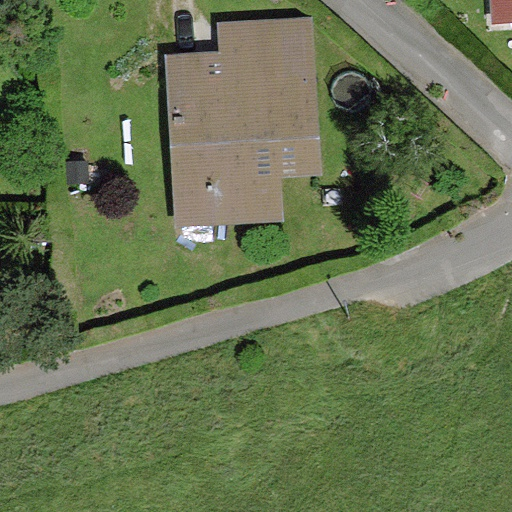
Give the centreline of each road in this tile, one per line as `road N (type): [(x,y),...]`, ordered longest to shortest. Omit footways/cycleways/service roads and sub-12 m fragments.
road 1 (residential): [(511,224),(328,300),(0,394)]
road 2 (residential): [(351,0),(511,146)]
